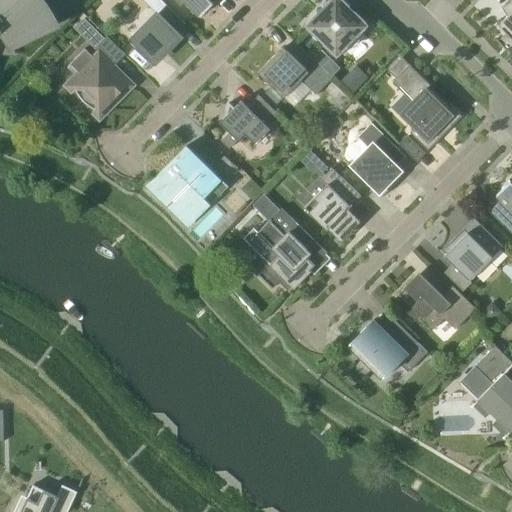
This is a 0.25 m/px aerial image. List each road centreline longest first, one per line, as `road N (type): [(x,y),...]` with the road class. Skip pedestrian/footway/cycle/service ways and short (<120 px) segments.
road 1 (residential): [(309,329),(511,125)]
road 2 (residential): [(122,152),(273,0)]
road 3 (unclassified): [(511,110),(458,51),(423,28)]
